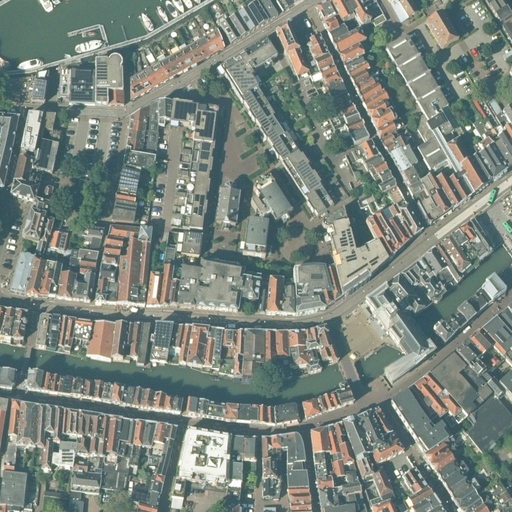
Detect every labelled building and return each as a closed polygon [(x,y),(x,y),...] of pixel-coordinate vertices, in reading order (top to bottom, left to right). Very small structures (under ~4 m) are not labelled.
[(262,0),(257,4),(268,23),(277,17),(271,8),(266,0),(262,0)] [(266,0),(271,8),(277,17),(282,14),(303,1),(303,0),(266,0)] [(348,4),(347,5),(343,0),(331,0),(329,1),(338,17),(341,24),(342,23),(352,17),(352,16),(354,14),(348,4)] [(364,10),(358,0),(346,0),(348,4),(354,14),(361,27),(371,21),(364,10)] [(358,0),(364,10),(376,3),(374,0),(358,0)] [(387,0),(389,3),(390,3),(401,24),(417,14),(409,0),(405,0),(398,4),(395,0),(387,0)] [(511,0),(484,0),(511,45),(511,0)] [(338,17),(329,1),(315,8),(323,25),(333,20),(338,17)] [(257,4),(247,9),(259,29),(268,23),(257,4)] [(247,9),(238,15),(250,34),(259,29),(247,9)] [(238,15),(228,21),(240,40),(250,34),(238,15)] [(387,22),(383,15),(371,22),(375,28),(387,22)] [(426,24),(442,51),(458,42),(441,15),(426,24)] [(457,17),(452,20),(463,38),(468,35),(457,17)] [(333,20),(323,25),(328,35),(339,30),(333,20)] [(240,40),(228,21),(219,27),(231,46),(240,40)] [(299,51),(294,39),(288,25),(275,33),(277,37),(277,39),(277,41),(279,41),(285,57),(288,56),(299,51)] [(217,33),(204,40),(214,56),(231,46),(219,27),(215,29),(217,33)] [(339,30),(328,35),(333,45),(348,36),(344,27),(339,30)] [(339,57),(366,42),(359,29),(348,36),(333,45),(339,57)] [(323,46),(319,37),(313,40),(308,43),(306,43),(307,46),(301,49),(304,55),(323,46)] [(460,206),(461,206),(462,206),(461,205),(468,200),(469,201),(470,200),(469,199),(474,195),(487,185),(480,174),(471,161),(469,157),(460,140),(446,148),(443,144),(454,138),(452,134),(460,129),(407,38),(406,37),(386,49),(385,50),(423,116),(420,117),(417,131),(425,145),(417,150),(429,172),(433,169),(436,174),(448,167),(454,178),(446,183),(443,177),(434,182),(451,213),(452,211),(453,212),(454,211),(453,211),(460,206)] [(204,40),(194,45),(203,62),(214,56),(204,40)] [(277,59),(265,40),(242,55),(243,56),(237,59),(215,73),(220,80),(222,79),(237,102),(257,89),(258,89),(249,75),(254,72),(254,73),(277,59)] [(339,57),(344,67),(364,55),(362,52),(369,48),(366,42),(339,57)] [(194,45),(187,49),(196,65),(203,62),(194,45)] [(304,55),(308,64),(328,56),(323,46),(304,55)] [(187,49),(180,53),(189,69),(196,65),(187,49)] [(299,51),(288,56),(295,72),(299,81),(310,78),(310,77),(308,73),(305,65),(299,51)] [(180,53),(173,57),(182,73),(189,69),(180,53)] [(344,67),(345,71),(347,74),(365,64),(368,62),(363,56),(364,56),(364,55),(344,67)] [(308,64),(305,65),(308,73),(310,77),(310,78),(333,67),(328,56),(308,64)] [(173,57),(166,61),(175,77),(182,73),(173,57)] [(95,74),(94,106),(95,106),(107,107),(107,92),(123,92),(123,79),(122,79),(122,70),(120,70),(120,69),(121,69),(121,68),(122,66),(122,65),(122,64),(121,63),(121,62),(120,61),(119,60),(118,59),(117,59),(116,58),(115,58),(113,58),(112,59),(111,59),(110,60),(109,61),(109,62),(108,62),(107,62),(106,61),(95,62),(95,72),(95,74)] [(166,61),(159,65),(168,81),(175,77),(166,61)] [(347,74),(350,81),(369,71),(365,64),(347,74)] [(158,66),(150,70),(156,80),(159,86),(168,81),(159,65),(158,66)] [(336,74),(333,67),(310,78),(313,85),(324,80),(325,79),(336,74)] [(354,89),(379,76),(374,68),(369,71),(350,81),(354,89)] [(150,70),(143,74),(152,91),(159,86),(156,80),(150,70)] [(31,104),(44,104),(49,73),(36,76),(31,103),(31,104)] [(71,73),(69,106),(94,106),(95,74),(71,73)] [(144,95),(152,91),(143,74),(136,78),(144,95)] [(325,79),(324,80),(326,87),(339,81),(338,78),(336,74),(325,79)] [(354,89),(358,97),(382,84),(378,78),(379,77),(379,76),(354,89)] [(70,78),(60,78),(59,98),(69,99),(70,78)] [(131,103),(144,95),(136,78),(131,81),(130,81),(131,103)] [(326,87),(322,88),(325,95),(327,94),(342,88),(339,81),(326,87)] [(358,97),(363,106),(386,91),(385,90),(386,89),(383,83),(382,84),(358,97)] [(346,95),(342,88),(327,94),(331,101),(346,95)] [(263,98),(257,89),(237,102),(242,110),(239,111),(240,113),(263,98)] [(487,90),(482,93),(487,101),(492,98),(487,90)] [(363,106),(366,114),(389,100),(390,100),(386,91),(363,106)] [(123,107),(123,92),(107,92),(107,107),(123,107)] [(346,95),(331,101),(334,109),(338,107),(349,103),(346,95)] [(244,113),(247,118),(248,120),(269,107),(263,98),(240,113),(241,114),(244,113)] [(366,114),(371,122),(390,111),(394,109),(389,100),(366,114)] [(497,117),(502,114),(494,100),(488,104),(497,117)] [(148,136),(148,140),(147,145),(146,148),(147,148),(157,150),(158,135),(158,127),(157,104),(158,103),(158,102),(150,106),(149,120),(149,133),(148,136)] [(171,104),(168,104),(158,103),(157,104),(158,127),(164,127),(164,123),(170,123),(171,104)] [(349,103),(338,107),(340,111),(351,107),(349,103)] [(192,106),(180,105),(178,104),(173,104),(170,123),(170,125),(170,129),(175,130),(178,130),(179,126),(189,128),(189,126),(192,127),(192,132),(194,132),(194,133),(183,131),(182,142),(193,143),(214,146),(219,110),(204,108),(204,109),(191,107),(192,106)] [(150,106),(130,117),(129,124),(146,127),(147,120),(149,120),(150,106)] [(275,116),(269,107),(248,120),(253,128),(251,130),(252,131),(275,116)] [(340,111),(337,112),(339,117),(340,117),(341,119),(354,115),(355,114),(351,107),(340,111)] [(511,109),(508,111),(503,113),(504,114),(503,114),(511,129),(511,109)] [(371,122),(376,134),(396,121),(390,111),(371,122)] [(504,114),(503,113),(502,114),(497,117),(495,119),(509,142),(511,146),(511,129),(503,114),(504,114)] [(359,123),(355,114),(354,115),(341,119),(340,117),(339,117),(337,118),(340,124),(333,127),(335,132),(344,129),(358,124),(359,123)] [(34,155),(37,141),(43,116),(42,116),(42,117),(29,116),(21,152),(34,155)] [(43,116),(37,141),(42,142),(43,142),(49,143),(52,131),(55,117),(43,116)] [(281,125),(275,116),(252,131),(253,133),(255,131),(260,139),(281,125)] [(0,188),(3,189),(11,153),(19,118),(7,117),(6,119),(1,118),(0,122),(0,188)] [(396,121),(376,134),(379,140),(395,132),(399,129),(403,127),(399,119),(396,121)] [(511,163),(511,146),(509,142),(495,119),(494,119),(499,128),(493,132),(492,132),(497,139),(506,154),(511,163)] [(482,125),(480,121),(473,126),(483,143),(473,150),(483,166),(492,181),(500,176),(506,171),(487,141),(486,142),(483,137),(487,134),(482,126),(483,126),(482,125)] [(506,171),(511,166),(511,163),(506,154),(497,139),(492,132),(493,132),(487,122),(482,125),(483,126),(482,126),(487,134),(483,137),(486,142),(487,141),(506,171)] [(358,124),(344,129),(348,138),(349,137),(364,131),(363,130),(362,128),(361,125),(360,124),(359,123),(358,124)] [(145,135),(148,136),(149,133),(146,133),(146,127),(129,124),(128,133),(145,135)] [(262,148),(263,149),(286,134),(281,125),(260,139),(265,146),(262,148)] [(32,162),(19,159),(11,196),(12,196),(13,196),(17,197),(17,198),(18,198),(22,199),(23,200),(23,199),(28,201),(29,201),(33,202),(33,203),(34,203),(34,202),(35,203),(35,200),(43,173),(52,175),(52,173),(61,133),(52,131),(49,143),(43,142),(42,142),(37,141),(34,155),(32,162)] [(364,131),(349,137),(354,146),(369,140),(366,135),(365,133),(364,132),(364,131)] [(380,142),(385,149),(390,146),(396,143),(402,139),(402,138),(399,132),(395,134),(380,142)] [(127,142),(143,144),(147,145),(148,140),(145,140),(145,135),(128,133),(127,142)] [(267,149),(271,155),(272,157),(292,144),(286,134),(263,149),(264,151),(267,149)] [(389,156),(399,151),(402,156),(409,152),(416,148),(408,135),(402,138),(402,139),(396,143),(390,146),(385,149),(389,156)] [(465,137),(464,137),(460,140),(469,157),(471,161),(480,174),(487,185),(492,181),(483,166),(473,150),(465,137)] [(156,159),(156,154),(157,150),(147,148),(147,149),(143,148),(143,144),(127,142),(126,150),(130,151),(130,155),(156,159)] [(214,146),(193,143),(193,144),(192,154),(212,157),(212,152),(213,152),(214,146)] [(351,154),(348,155),(348,156),(352,164),(355,163),(356,163),(361,163),(363,165),(376,159),(378,158),(370,143),(358,149),(357,151),(351,153),(351,154)] [(274,166),(275,168),(298,153),(296,149),(292,144),(272,157),(277,164),(274,166)] [(153,173),(155,163),(155,160),(156,160),(156,159),(130,155),(130,151),(126,150),(122,168),(141,171),(153,173)] [(389,156),(401,176),(411,170),(410,168),(416,164),(409,152),(402,156),(399,151),(389,156)] [(275,168),(276,169),(279,167),(284,175),(305,161),(302,156),(301,157),(298,153),(275,168)] [(192,154),(190,165),(211,167),(212,161),(211,161),(212,157),(192,154)] [(376,159),(363,165),(367,173),(369,172),(374,169),(382,164),(378,158),(376,159)] [(286,184),(287,186),(310,171),(307,167),(308,166),(305,161),(284,175),(289,182),(286,184)] [(374,169),(369,172),(373,179),(373,178),(387,172),(382,164),(374,169)] [(190,165),(189,175),(209,178),(210,173),(211,174),(211,167),(190,165)] [(138,185),(141,171),(122,168),(122,169),(120,179),(122,179),(121,182),(138,185)] [(420,183),(412,169),(411,170),(401,176),(400,176),(408,190),(419,184),(420,183)] [(287,186),(288,187),(291,185),(295,193),(317,179),(313,174),(312,175),(310,171),(287,186)] [(392,180),(387,172),(373,178),(376,184),(381,182),(382,185),(392,180)] [(189,175),(188,186),(209,189),(210,183),(208,183),(209,178),(189,175)] [(426,180),(420,183),(419,184),(423,192),(412,198),(427,226),(430,227),(451,213),(434,182),(431,176),(425,179),(426,180)] [(255,223),(262,224),(263,220),(270,216),(275,224),(280,220),(283,225),(289,221),(286,217),(292,213),(270,179),(266,182),(264,180),(262,180),(261,180),(259,180),(257,182),(257,183),(257,185),(257,187),(253,190),(260,201),(257,203),(255,201),(250,205),(256,213),(255,223)] [(298,202),(299,204),(322,189),(319,185),(320,184),(317,179),(295,193),(300,201),(298,202)] [(365,181),(369,189),(373,187),(369,179),(365,181)] [(382,185),(377,188),(381,195),(395,187),(392,180),(382,185)] [(79,181),(77,191),(91,194),(93,184),(79,181)] [(117,195),(136,199),(136,198),(135,198),(138,185),(121,182),(121,184),(119,184),(119,186),(118,192),(117,195)] [(408,190),(412,198),(423,192),(419,184),(408,190)] [(188,186),(186,197),(206,199),(207,195),(208,195),(209,189),(188,186)] [(229,227),(234,227),(235,228),(236,227),(235,227),(236,221),(237,221),(237,220),(236,220),(236,214),(237,214),(237,213),(237,208),(238,208),(238,207),(237,207),(238,202),(239,202),(239,201),(238,201),(239,194),(235,194),(235,192),(235,191),(235,189),(235,188),(234,187),(233,187),(232,186),(231,186),(229,186),(228,186),(227,186),(226,187),(225,188),(225,189),(224,190),(224,192),(220,192),(219,199),(218,198),(218,199),(219,199),(218,205),(217,206),(218,206),(218,211),(217,211),(217,212),(218,212),(217,217),(216,217),(216,218),(217,219),(216,224),(215,225),(216,225),(222,226),(222,225),(222,226),(222,230),(221,230),(222,231),(222,230),(228,231),(228,232),(229,231),(228,231),(229,226),(229,227)] [(47,244),(49,239),(50,239),(53,240),(56,230),(57,227),(56,227),(53,226),(54,222),(46,220),(49,205),(53,189),(45,187),(42,199),(45,200),(45,203),(35,200),(35,203),(32,213),(31,213),(27,229),(24,232),(24,231),(22,236),(23,236),(25,240),(24,240),(38,245),(39,245),(39,243),(47,245),(47,244)] [(327,198),(322,189),(299,204),(300,205),(302,204),(307,211),(327,198)] [(413,239),(421,233),(396,189),(388,194),(395,208),(405,226),(411,237),(412,237),(413,239)] [(117,197),(115,203),(134,206),(136,199),(117,195),(117,197)] [(378,207),(376,203),(375,204),(371,196),(357,203),(360,211),(368,208),(382,233),(395,255),(401,249),(380,214),(381,213),(380,211),(378,207)] [(186,197),(185,207),(206,210),(207,204),(206,204),(206,199),(186,197)] [(309,220),(310,222),(313,220),(313,221),(334,208),(327,198),(307,211),(312,219),(309,220)] [(134,206),(115,203),(115,204),(115,207),(114,207),(114,208),(113,212),(135,215),(136,208),(136,207),(134,207),(134,206)] [(185,207),(184,218),(203,221),(204,216),(205,216),(206,210),(185,207)] [(365,224),(374,240),(387,262),(395,255),(382,233),(368,208),(360,211),(365,224)] [(388,210),(387,208),(380,211),(381,213),(380,214),(401,249),(407,244),(407,243),(397,227),(388,210)] [(407,243),(413,239),(412,237),(411,237),(405,226),(395,208),(389,210),(388,210),(397,227),(407,243)] [(354,239),(351,225),(350,224),(347,225),(343,211),(343,210),(325,222),(324,222),(323,223),(322,223),(322,224),(322,225),(322,227),(322,228),(323,229),(323,230),(324,231),(325,231),(327,231),(328,231),(331,244),(334,255),(330,256),(331,262),(332,261),(334,271),(337,270),(337,271),(350,264),(351,266),(360,262),(356,255),(355,255),(351,240),(354,239)] [(112,223),(133,225),(134,220),(135,215),(113,212),(113,213),(113,216),(112,216),(112,217),(112,221),(112,223)] [(184,218),(182,229),(182,230),(202,232),(203,221),(184,218)] [(53,240),(52,245),(49,258),(52,259),(57,260),(59,254),(63,236),(69,237),(80,239),(83,240),(84,228),(85,228),(85,225),(79,224),(79,223),(79,222),(79,221),(78,220),(77,219),(76,219),(75,219),(74,219),(73,219),(72,220),(71,221),(69,233),(67,233),(67,232),(56,230),(53,240)] [(269,225),(262,224),(255,223),(247,222),(243,247),(239,246),(238,253),(243,254),(242,256),(265,259),(265,257),(270,257),(271,250),(266,250),(269,225)] [(472,223),(466,227),(486,257),(493,252),(473,222),(472,223)] [(110,227),(107,238),(122,241),(127,242),(127,241),(138,243),(140,230),(110,227)] [(479,263),(486,257),(466,227),(457,233),(479,263)] [(88,229),(88,230),(87,236),(85,236),(85,238),(101,240),(103,232),(88,229)] [(138,243),(150,246),(152,231),(140,229),(140,230),(138,243)] [(457,233),(440,246),(450,262),(462,279),(470,271),(473,269),(479,263),(457,233)] [(176,245),(200,248),(201,237),(178,234),(178,235),(178,234),(176,245)] [(65,255),(66,250),(69,237),(63,236),(59,254),(64,256),(64,255),(65,255)] [(98,254),(101,240),(85,238),(85,243),(91,243),(89,253),(98,254)] [(107,238),(105,248),(120,250),(121,250),(122,241),(107,238)] [(368,280),(387,262),(374,240),(361,247),(363,252),(358,255),(358,254),(356,255),(360,262),(368,280)] [(116,268),(115,275),(113,285),(116,285),(114,305),(115,305),(115,306),(116,306),(116,305),(122,306),(123,306),(129,306),(129,307),(130,307),(130,306),(136,307),(137,307),(144,308),(150,246),(138,243),(127,241),(127,242),(125,250),(121,250),(120,250),(118,259),(116,268)] [(52,245),(47,244),(47,245),(39,243),(39,245),(38,245),(35,259),(48,262),(49,258),(52,245)] [(163,269),(162,278),(159,308),(168,307),(173,270),(175,255),(176,246),(166,245),(163,268),(161,268),(163,269)] [(199,258),(200,248),(176,245),(176,246),(175,255),(184,256),(199,258)] [(440,246),(434,251),(457,285),(462,279),(450,262),(440,246)] [(105,248),(104,257),(118,259),(120,250),(105,248)] [(63,259),(62,264),(65,265),(66,259),(70,260),(80,261),(96,263),(96,262),(98,254),(89,253),(66,250),(65,255),(64,255),(64,256),(63,259)] [(434,251),(422,260),(436,281),(444,293),(445,294),(457,285),(434,251)] [(168,307),(178,308),(182,271),(184,256),(175,255),(173,270),(168,307)] [(20,257),(15,275),(10,294),(23,296),(34,258),(33,259),(23,256),(22,256),(21,257),(20,257)] [(104,257),(102,266),(110,267),(116,268),(118,259),(104,257)] [(38,298),(48,262),(35,259),(34,258),(23,296),(25,297),(38,298)] [(48,262),(38,298),(48,299),(56,267),(57,260),(52,259),(49,258),(48,262)] [(70,260),(69,267),(77,268),(80,268),(95,270),(95,266),(96,263),(80,261),(70,260)] [(424,310),(433,303),(436,304),(440,301),(440,297),(441,297),(440,295),(444,293),(436,281),(422,260),(399,279),(411,295),(424,310)] [(208,265),(202,264),(200,264),(199,273),(200,273),(199,280),(208,281),(208,284),(206,283),(205,289),(198,288),(196,309),(205,310),(210,310),(219,311),(227,312),(237,312),(240,298),(239,298),(243,275),(244,272),(239,271),(240,268),(239,266),(237,266),(236,265),(235,265),(234,265),(233,264),(232,264),(230,265),(229,265),(228,265),(228,268),(219,266),(220,264),(219,263),(217,262),(215,261),(213,261),(211,261),(209,261),(208,262),(208,265)] [(337,270),(334,271),(333,271),(323,274),(323,272),(321,271),(319,271),(319,270),(293,271),(294,316),(302,315),(318,311),(324,310),(326,308),(331,305),(342,298),(368,280),(360,262),(351,266),(350,264),(337,271),(337,270)] [(102,266),(99,283),(107,284),(113,285),(115,275),(109,274),(110,267),(102,266)] [(56,267),(48,299),(55,300),(55,299),(62,270),(62,268),(56,267)] [(94,278),(95,270),(80,268),(80,274),(76,273),(76,275),(94,278)] [(75,281),(76,275),(76,273),(70,272),(70,271),(62,270),(55,299),(72,301),(75,281)] [(198,279),(199,280),(200,273),(199,273),(182,271),(178,308),(196,309),(198,288),(196,288),(198,279)] [(293,271),(293,272),(291,282),(286,282),(283,282),(282,298),(280,316),(294,317),(294,316),(293,271)] [(76,275),(75,281),(72,301),(81,303),(84,303),(90,304),(94,278),(76,275)] [(260,278),(243,275),(239,298),(240,298),(243,298),(242,301),(244,301),(255,302),(255,303),(256,303),(256,302),(259,284),(259,282),(260,282),(260,278)] [(162,278),(150,276),(146,308),(159,308),(162,278)] [(399,279),(392,284),(416,315),(424,310),(411,295),(399,279)] [(495,279),(481,290),(492,304),(493,304),(504,294),(505,294),(505,291),(495,279)] [(269,280),(268,288),(267,297),(282,298),(283,282),(283,281),(270,281),(269,280)] [(95,304),(103,305),(107,284),(99,283),(97,296),(96,297),(96,298),(96,299),(95,304)] [(107,284),(103,305),(106,305),(114,305),(116,285),(113,285),(107,284)] [(392,284),(385,289),(384,288),(382,290),(383,290),(367,302),(367,301),(364,303),(366,305),(368,307),(374,316),(389,335),(392,339),(396,345),(398,348),(399,347),(403,352),(409,359),(391,370),(384,374),(392,385),(398,380),(415,368),(433,354),(427,345),(427,346),(425,343),(422,338),(423,335),(423,334),(421,332),(411,318),(416,315),(392,284)] [(258,315),(265,315),(267,297),(268,288),(261,287),(260,293),(258,315)] [(481,290),(477,294),(487,308),(489,305),(490,306),(492,304),(481,290)] [(477,294),(471,300),(480,312),(486,307),(486,308),(487,308),(477,294)] [(265,315),(280,316),(282,298),(267,297),(265,315)] [(480,312),(471,300),(464,306),(475,318),(475,317),(480,312)] [(464,306),(456,314),(466,325),(467,325),(466,325),(474,318),(475,318),(464,306)] [(11,341),(11,340),(16,314),(6,312),(0,341),(0,343),(2,343),(2,341),(2,340),(11,341)] [(511,318),(507,312),(497,319),(511,335),(511,318)] [(11,340),(11,341),(13,341),(14,340),(18,341),(17,346),(22,347),(25,328),(27,327),(27,324),(26,323),(27,315),(16,314),(11,340)] [(459,332),(466,325),(456,314),(448,321),(459,332)] [(40,317),(36,347),(36,348),(46,350),(52,318),(40,317)] [(61,319),(52,318),(46,350),(55,352),(61,319)] [(63,353),(64,349),(69,320),(61,319),(55,352),(63,353)] [(511,335),(497,319),(496,321),(497,321),(481,334),(480,333),(479,334),(502,358),(511,367),(511,335)] [(76,321),(69,320),(64,349),(70,350),(76,321)] [(92,323),(76,321),(70,350),(71,350),(72,346),(77,346),(80,347),(87,349),(92,323)] [(448,321),(442,326),(453,338),(459,332),(448,321)] [(87,349),(86,357),(86,358),(110,362),(111,361),(113,345),(115,325),(95,323),(92,323),(87,349)] [(126,326),(115,325),(113,345),(111,361),(123,362),(122,362),(130,363),(130,359),(131,350),(128,350),(128,348),(124,347),(126,326)] [(133,326),(126,326),(124,347),(128,348),(128,350),(131,350),(133,326)] [(141,326),(133,326),(131,350),(130,359),(136,360),(139,340),(141,326)] [(144,366),(145,360),(150,326),(141,326),(139,340),(136,360),(135,365),(144,366)] [(150,361),(166,364),(172,328),(155,326),(150,361)] [(439,341),(443,346),(444,346),(452,338),(452,339),(453,338),(442,326),(434,333),(434,334),(434,335),(439,341)] [(166,364),(178,365),(182,347),(185,329),(172,328),(166,364)] [(192,330),(185,329),(182,347),(178,365),(186,366),(192,330)] [(325,329),(316,332),(321,353),(321,354),(334,348),(333,347),(325,329)] [(202,331),(193,330),(192,330),(186,366),(202,369),(205,351),(208,331),(202,331)] [(202,369),(211,370),(216,332),(210,331),(208,331),(205,351),(202,369)] [(223,333),(216,332),(211,370),(219,371),(220,354),(223,333)] [(316,332),(310,333),(314,353),(318,372),(321,371),(321,370),(319,363),(318,354),(321,353),(316,332)] [(227,333),(223,333),(220,354),(219,371),(218,376),(230,378),(230,379),(233,379),(235,359),(237,334),(235,334),(233,334),(227,333)] [(308,375),(318,372),(314,353),(310,333),(303,334),(306,350),(306,351),(307,360),(310,369),(306,369),(308,375)] [(233,379),(241,380),(242,363),(238,363),(238,361),(239,361),(239,358),(242,358),(244,334),(237,334),(235,359),(233,379)] [(242,358),(242,363),(241,380),(262,382),(263,373),(260,373),(260,371),(263,371),(263,335),(256,335),(251,335),(244,334),(242,358)] [(287,334),(274,335),(275,353),(276,370),(276,381),(291,379),(291,374),(290,370),(287,334)] [(303,334),(287,334),(290,370),(306,367),(306,369),(310,369),(307,360),(306,351),(306,350),(303,334)] [(479,334),(461,349),(484,373),(504,394),(511,402),(511,367),(502,358),(479,334)] [(263,371),(276,370),(275,353),(274,335),(270,335),(263,335),(263,371)] [(434,345),(436,347),(438,350),(443,346),(439,341),(434,345)] [(331,360),(332,364),(332,365),(338,362),(334,348),(321,354),(323,363),(331,360)] [(497,401),(504,394),(484,373),(461,349),(455,354),(486,388),(497,401)] [(471,443),(476,448),(482,455),(511,428),(511,417),(504,409),(498,402),(497,401),(486,388),(455,354),(454,355),(454,356),(431,376),(430,375),(429,376),(466,419),(473,427),(465,435),(466,436),(471,443)] [(0,389),(12,391),(15,388),(16,374),(1,372),(0,371),(0,389)] [(30,392),(40,393),(43,376),(29,374),(27,389),(30,392)] [(52,378),(43,376),(40,393),(49,395),(52,378)] [(456,425),(458,426),(466,419),(429,376),(422,382),(440,404),(456,425)] [(49,395),(57,396),(60,379),(52,378),(49,395)] [(57,396),(70,398),(72,381),(66,380),(60,379),(57,396)] [(83,382),(72,381),(70,398),(80,399),(82,399),(83,382)] [(95,384),(83,382),(82,399),(92,401),(95,384)] [(456,425),(440,404),(422,382),(414,388),(442,425),(442,426),(443,425),(440,421),(443,418),(451,429),(456,425)] [(341,392),(335,394),(340,408),(353,404),(350,393),(349,390),(346,383),(345,383),(345,384),(338,386),(341,392)] [(104,386),(95,384),(92,401),(101,402),(104,386)] [(113,388),(104,386),(101,402),(110,404),(113,388)] [(123,389),(113,388),(110,404),(120,406),(123,389)] [(414,388),(407,393),(409,397),(433,432),(442,425),(414,388)] [(120,406),(131,408),(134,391),(123,389),(120,406)] [(131,408),(139,410),(142,393),(134,391),(131,408)] [(139,410),(151,412),(154,395),(142,393),(139,410)] [(403,424),(404,425),(408,430),(407,431),(408,431),(411,436),(411,437),(412,437),(416,443),(415,443),(424,457),(448,441),(452,438),(446,429),(444,430),(441,427),(442,426),(442,425),(433,432),(409,397),(407,393),(406,394),(401,397),(398,399),(398,400),(393,403),(392,403),(392,405),(391,406),(392,406),(395,412),(396,412),(400,418),(399,418),(399,419),(400,419),(403,424)] [(333,410),(340,408),(335,394),(328,396),(333,410)] [(162,413),(164,401),(165,399),(165,397),(154,395),(151,412),(158,413),(162,413)] [(327,413),(333,410),(328,396),(322,398),(327,413)] [(321,415),(327,413),(322,398),(316,400),(321,415)] [(305,420),(306,421),(321,415),(316,400),(302,405),(304,413),(305,420)] [(173,402),(164,401),(162,413),(170,415),(173,402)] [(181,403),(180,403),(173,402),(170,415),(179,416),(182,401),(181,401),(181,403)] [(188,401),(188,404),(186,417),(195,418),(197,403),(198,403),(188,401)] [(208,405),(197,403),(195,418),(205,420),(208,405)] [(205,420),(223,422),(225,407),(208,404),(208,405),(205,420)] [(3,473),(27,476),(29,476),(29,470),(15,468),(16,463),(16,449),(19,427),(21,407),(12,405),(7,445),(3,473)] [(298,423),(296,414),(295,406),(283,409),(286,425),(298,423)] [(38,409),(21,407),(19,427),(16,449),(20,449),(26,450),(34,450),(36,428),(38,409)] [(237,409),(225,407),(223,422),(236,423),(237,409)] [(31,465),(31,468),(41,469),(44,441),(46,410),(38,409),(36,428),(34,450),(32,465),(31,465)] [(258,409),(237,409),(236,423),(236,424),(258,425),(258,409)] [(258,425),(266,426),(265,410),(258,409),(258,425)] [(275,427),(286,425),(283,409),(273,411),(275,427)] [(59,446),(59,444),(65,445),(66,438),(68,414),(46,410),(44,441),(53,442),(53,445),(59,446)] [(266,426),(275,427),(273,411),(265,410),(266,426)] [(392,435),(378,412),(377,411),(371,415),(383,439),(392,435)] [(68,414),(66,438),(76,439),(79,415),(68,414)] [(76,439),(75,445),(74,456),(88,458),(92,418),(80,416),(80,415),(78,415),(79,415),(76,439)] [(370,415),(358,421),(370,451),(374,460),(378,471),(381,469),(379,465),(403,453),(392,435),(383,439),(371,415),(370,415)] [(109,420),(101,419),(92,418),(88,458),(86,475),(101,477),(109,420)] [(125,493),(128,474),(116,472),(117,470),(115,470),(116,463),(119,440),(122,422),(109,420),(101,477),(100,490),(125,493)] [(368,503),(371,509),(389,502),(389,503),(392,502),(394,501),(381,469),(378,471),(374,460),(370,451),(358,421),(343,425),(363,485),(375,481),(380,498),(368,503)] [(129,423),(122,422),(119,440),(116,463),(115,470),(117,470),(116,472),(128,474),(129,468),(128,468),(130,458),(123,457),(126,436),(129,423)] [(136,424),(129,423),(126,436),(123,457),(130,458),(135,434),(136,424)] [(145,426),(136,424),(135,434),(130,458),(128,468),(129,468),(138,469),(140,456),(145,426)] [(140,456),(149,457),(155,427),(145,425),(145,426),(140,456)] [(348,446),(341,426),(333,429),(345,475),(348,474),(346,466),(353,465),(348,446)] [(166,429),(155,427),(149,457),(147,468),(149,468),(145,489),(134,487),(130,504),(139,506),(148,508),(152,494),(154,484),(155,478),(157,469),(163,443),(166,429)] [(155,478),(164,480),(167,467),(171,450),(176,430),(167,428),(166,429),(163,443),(157,469),(155,478)] [(333,429),(326,431),(330,454),(330,457),(334,457),(334,460),(331,460),(333,471),(330,471),(329,472),(330,478),(344,476),(347,487),(359,485),(356,473),(348,474),(345,475),(333,429)] [(311,436),(314,462),(325,461),(324,455),(330,454),(326,431),(325,431),(325,430),(313,433),(310,434),(311,436)] [(186,431),(186,432),(171,498),(173,499),(183,500),(185,482),(207,485),(227,489),(228,489),(231,439),(186,431)] [(286,451),(287,474),(305,474),(302,449),(301,445),(297,438),(296,438),(295,437),(294,437),(281,439),(281,451),(286,451)] [(243,440),(231,439),(228,489),(227,489),(226,497),(226,508),(239,509),(239,506),(241,481),(241,470),(242,452),(243,440)] [(282,455),(281,451),(281,439),(271,440),(272,463),(280,464),(280,455),(282,455)] [(255,475),(256,441),(243,440),(242,452),(241,470),(249,471),(249,474),(255,475)] [(271,500),(278,501),(281,482),(280,482),(280,464),(272,463),(271,440),(270,440),(261,441),(262,463),(262,482),(272,482),(271,500)] [(41,469),(41,471),(51,472),(51,466),(52,456),(53,445),(53,442),(44,441),(41,469)] [(424,457),(430,466),(453,450),(448,441),(424,457)] [(52,456),(51,466),(57,467),(63,468),(62,472),(71,474),(71,473),(72,474),(74,456),(75,445),(67,445),(67,446),(65,445),(59,444),(59,446),(59,456),(52,456)] [(430,466),(436,475),(454,462),(451,458),(457,455),(453,450),(430,466)] [(72,474),(72,478),(69,503),(68,511),(82,511),(83,504),(79,503),(80,494),(99,496),(100,490),(101,477),(86,475),(88,458),(74,456),(72,474)] [(436,475),(441,484),(465,468),(462,463),(457,466),(454,462),(436,475)] [(495,472),(489,464),(485,466),(484,467),(490,476),(492,474),(495,472)] [(314,467),(316,481),(330,478),(329,472),(330,471),(330,469),(328,470),(327,465),(314,467)] [(441,484),(447,493),(465,480),(463,476),(468,473),(468,472),(471,470),(470,468),(467,470),(465,468),(441,484)] [(418,475),(415,470),(402,478),(405,484),(418,475)] [(27,476),(3,473),(0,502),(0,506),(20,509),(23,509),(26,482),(27,477),(27,476)] [(287,483),(288,491),(307,490),(306,482),(305,474),(287,474),(287,483)] [(406,487),(409,491),(423,482),(418,475),(405,484),(404,484),(406,487)] [(316,481),(316,482),(317,482),(318,489),(317,489),(318,492),(332,490),(330,478),(316,481)] [(447,493),(453,501),(463,494),(476,485),(473,480),(468,484),(465,480),(447,493)] [(262,482),(262,498),(262,500),(271,500),(272,482),(262,482)] [(409,491),(406,493),(409,498),(410,499),(414,498),(427,489),(423,482),(409,491)] [(477,498),(459,510),(459,511),(474,511),(483,507),(505,491),(499,483),(477,498)] [(160,496),(162,486),(154,484),(152,494),(160,496)] [(361,494),(359,485),(347,487),(341,488),(341,491),(342,498),(361,494)] [(453,501),(459,510),(477,498),(474,494),(479,490),(476,485),(463,494),(453,501)] [(341,488),(332,490),(318,492),(318,493),(319,501),(338,498),(337,492),(341,491),(341,488)] [(407,501),(412,509),(433,498),(427,489),(414,498),(410,499),(407,501)] [(308,496),(307,490),(288,491),(288,498),(289,498),(308,496)] [(319,501),(320,511),(322,511),(340,509),(340,503),(346,502),(347,508),(354,508),(356,507),(354,498),(362,496),(361,494),(342,498),(341,491),(337,492),(338,498),(319,501)] [(474,511),(494,511),(511,500),(505,491),(483,507),(474,511)] [(157,510),(160,496),(152,494),(148,508),(157,510)] [(309,505),(308,496),(289,498),(291,507),(309,505)] [(430,511),(439,507),(433,498),(412,509),(410,510),(411,511),(430,511)] [(510,511),(511,511),(511,499),(511,500),(494,511),(510,511)] [(371,509),(371,511),(394,511),(389,503),(389,502),(371,509)]
